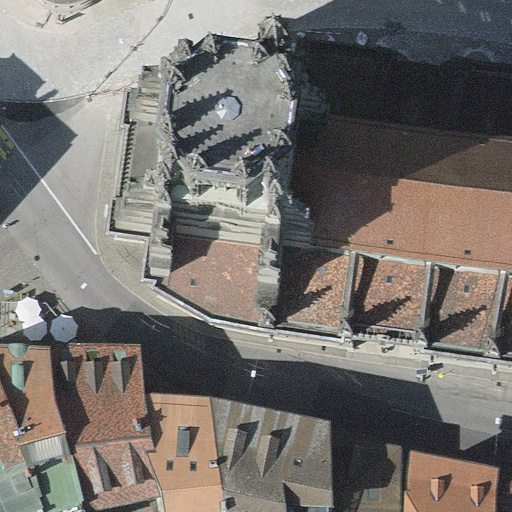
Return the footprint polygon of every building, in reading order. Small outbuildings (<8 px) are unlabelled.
[(31,0),(48,18),(71,28),(90,28),(117,17),(140,0),(31,0)] [(125,165),(115,233),(162,240),(171,299),(218,334),(511,374),(511,68),(280,45),(247,58),(214,70),(182,110),(132,108),(125,165)] [(40,345),(0,342),(0,411),(38,511),(69,511),(77,510),(40,345)] [(124,348),(40,345),(77,510),(77,511),(112,511),(110,501),(147,491),(130,387),(124,348)] [(206,511),(196,392),(130,387),(147,491),(151,511),(206,511)] [(293,416),(196,392),(206,511),(382,511),(383,442),(293,416)] [(38,511),(0,411),(0,511),(38,511)] [(444,455),(405,446),(402,511),(479,511),(485,464),(444,455)] [(511,511),(511,470),(485,464),(479,511),(511,511)]
